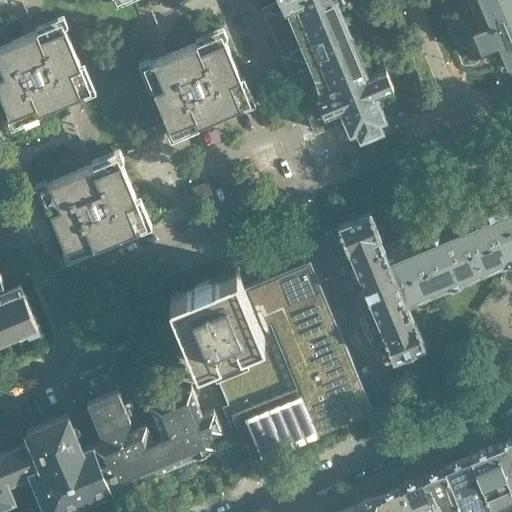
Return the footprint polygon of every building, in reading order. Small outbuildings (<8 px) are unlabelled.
[(280,0),(281,1),(266,7),(316,129),(345,117),(350,128),(357,126),(360,134),(381,125),(377,117),(384,114),(374,92),(393,84),(385,66),(367,74),(336,0),(280,0)] [(511,0),(469,0),(480,26),(473,29),(481,47),(498,40),(508,63),(507,63),(511,75),(511,0)] [(75,53),(62,19),(40,28),(0,44),(0,97),(2,96),(10,115),(17,112),(20,119),(57,104),(78,95),(91,89),(75,53)] [(248,93),(240,76),(245,74),(244,72),(243,72),(240,63),(236,55),(232,56),(224,38),(217,41),(214,34),(160,56),(143,63),(173,133),(243,104),(240,96),(248,93)] [(147,223),(124,168),(122,164),(117,152),(94,162),(47,182),(50,189),(42,192),(50,210),(45,212),(46,214),(47,214),(50,222),(54,231),(58,229),(66,248),(73,245),(76,252),(147,223)] [(212,193),(207,180),(193,186),(197,195),(198,198),(212,193)] [(511,189),(505,192),(507,199),(493,205),(483,209),(484,213),(505,261),(504,261),(504,263),(511,259),(511,189)] [(450,285),(461,280),(460,279),(504,261),(505,261),(484,213),(441,230),(441,229),(428,234),(428,236),(387,253),(379,235),(380,234),(370,210),(338,223),(348,248),(349,247),(364,282),(363,282),(365,290),(369,298),(370,297),(384,331),(383,332),(393,356),(425,343),(415,319),(414,319),(407,302),(449,284),(450,285)] [(368,405),(305,256),(273,269),(241,283),(262,333),(210,355),(251,454),(315,428),(368,405)] [(198,359),(261,332),(233,266),(170,292),(184,326),(198,359)] [(38,323),(23,289),(23,290),(20,282),(6,288),(4,282),(0,273),(0,338),(18,331),(20,335),(38,327),(37,323),(38,323)] [(215,442),(210,430),(221,426),(213,407),(202,411),(191,384),(128,410),(108,361),(78,374),(104,437),(82,447),(72,451),(76,460),(66,464),(69,473),(38,486),(48,511),(53,511),(64,507),(63,506),(83,498),(82,498),(96,492),(132,477),(132,478),(144,472),(188,454),(193,451),(193,452),(212,444),(212,443),(215,442)] [(72,451),(82,447),(67,411),(47,420),(27,428),(31,439),(0,452),(0,460),(8,479),(31,470),(38,486),(69,473),(66,464),(76,460),(72,451)] [(511,436),(495,443),(511,484),(511,436)] [(511,493),(511,484),(495,443),(469,454),(490,503),(511,493)] [(467,511),(490,503),(469,454),(444,465),(463,510),(463,511),(467,511)] [(0,501),(10,498),(10,499),(15,497),(8,479),(0,460),(0,501)] [(459,511),(463,510),(444,465),(420,474),(436,511),(459,511)] [(436,511),(420,474),(400,483),(400,484),(411,511),(436,511)] [(411,511),(400,484),(378,493),(385,511),(411,511)] [(385,511),(378,493),(377,493),(355,502),(359,511),(385,511)] [(359,511),(355,502),(333,511),(359,511)]
